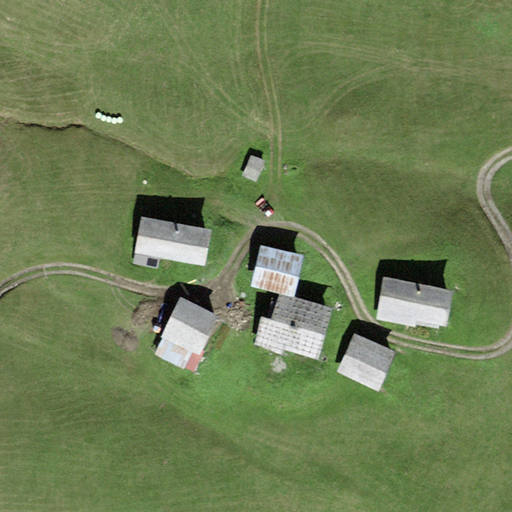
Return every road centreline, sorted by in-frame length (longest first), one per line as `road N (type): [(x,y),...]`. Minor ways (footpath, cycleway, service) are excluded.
road 1 (track): [(511,329),(501,357),(396,347),(357,315),(320,250),(261,229),(219,290),(139,295),(63,275),(5,292),(0,302)]
road 2 (track): [(285,237),(267,60),(270,0)]
